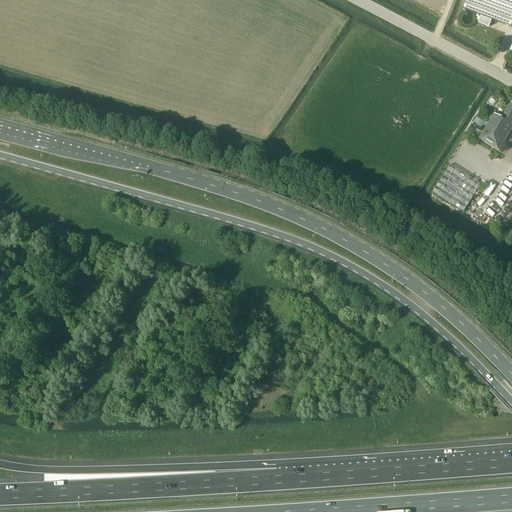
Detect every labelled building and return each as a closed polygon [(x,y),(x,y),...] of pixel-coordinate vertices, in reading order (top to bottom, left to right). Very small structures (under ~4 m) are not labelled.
[(511,0),(467,0),(463,12),(510,28),(511,23),(511,0)] [(489,28),(491,22),(480,18),(478,24),(489,28)] [(511,126),(511,123),(511,104),(501,120),(511,126)] [(511,127),(511,126),(501,120),(494,115),(479,139),(498,151),(502,144),(501,143),(507,132),(509,133),(511,127)] [(450,165),(432,192),(462,212),(480,185),(450,165)]
